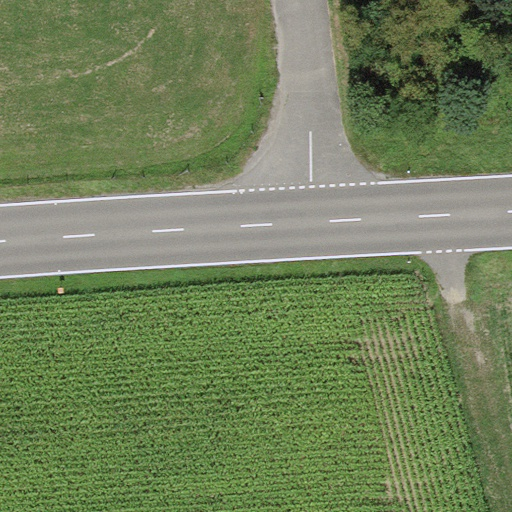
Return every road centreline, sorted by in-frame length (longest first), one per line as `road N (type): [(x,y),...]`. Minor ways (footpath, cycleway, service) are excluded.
road 1 (primary): [(511,214),(0,247)]
road 2 (track): [(501,511),(434,217)]
road 3 (track): [(326,222),(307,0)]
